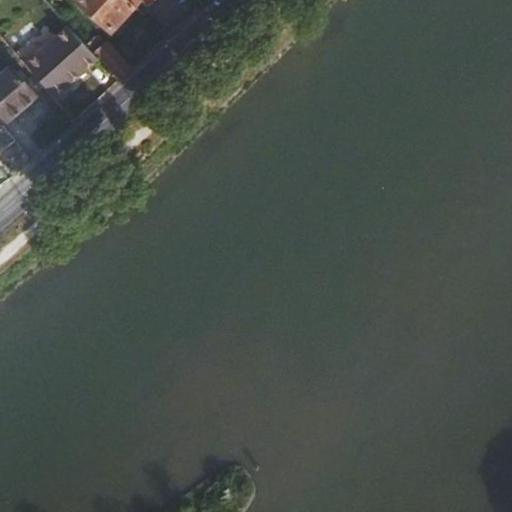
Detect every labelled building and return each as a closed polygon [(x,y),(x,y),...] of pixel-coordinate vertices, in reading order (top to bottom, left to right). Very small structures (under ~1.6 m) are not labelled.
[(83,0),(113,28),(134,6),(127,0),(83,0)] [(25,63),(55,97),(99,57),(95,52),(69,24),(25,63)] [(95,52),(99,57),(120,80),(133,68),(108,41),(95,52)] [(0,109),(8,120),(3,123),(20,145),(31,137),(12,114),(39,92),(15,63),(2,74),(0,71),(0,109)] [(3,123),(0,125),(0,171),(1,173),(27,154),(20,145),(3,123)]
